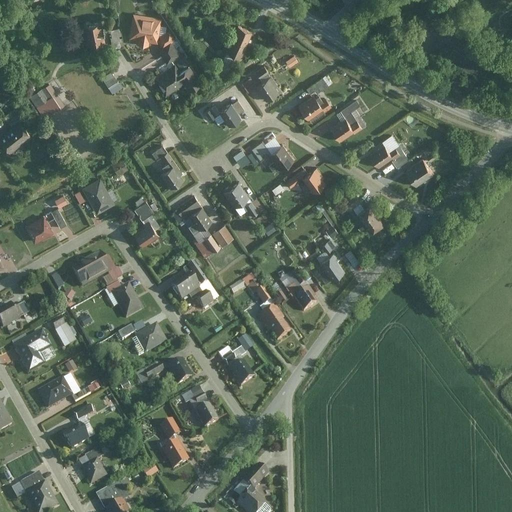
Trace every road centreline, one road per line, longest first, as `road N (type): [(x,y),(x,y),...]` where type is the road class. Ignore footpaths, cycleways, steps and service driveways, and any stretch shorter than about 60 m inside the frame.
road 1 (residential): [(428,220),(271,120),(196,169),(120,53)]
road 2 (residential): [(0,287),(108,227),(255,431)]
road 3 (residential): [(428,220),(350,306),(285,400)]
road 4 (secondary): [(511,129),(411,87),(327,30)]
road 5 (residential): [(80,511),(0,368)]
road 6 (residential): [(511,133),(428,220)]
